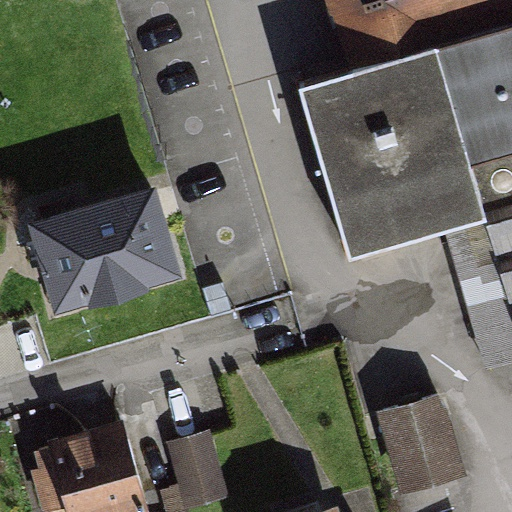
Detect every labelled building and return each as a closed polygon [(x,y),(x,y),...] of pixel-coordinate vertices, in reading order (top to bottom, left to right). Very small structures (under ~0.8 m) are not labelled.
[(511,0),(324,0),(344,66),(293,80),(345,259),(473,222),(511,357),(511,0)] [(154,176),(11,216),(39,316),(182,276),(154,176)] [(436,394),(366,411),(387,494),(456,477),(436,394)] [(138,511),(114,421),(29,444),(47,511),(138,511)] [(336,511),(332,498),(286,511),(336,511)]
